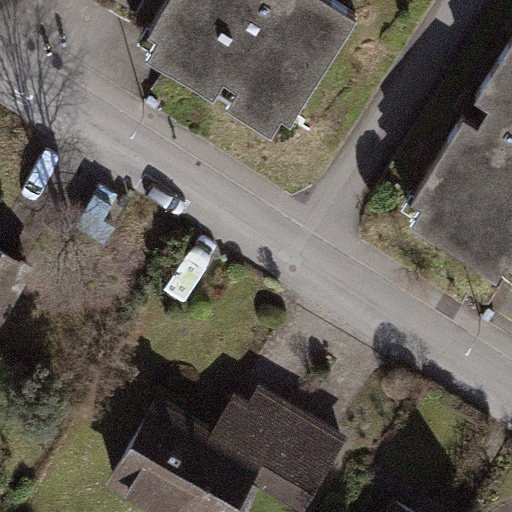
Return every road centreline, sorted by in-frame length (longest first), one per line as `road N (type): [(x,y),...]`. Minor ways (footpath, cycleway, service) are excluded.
road 1 (residential): [(292,244),(59,98),(0,71)]
road 2 (residential): [(292,244),(455,0)]
road 3 (residential): [(511,382),(292,244)]
